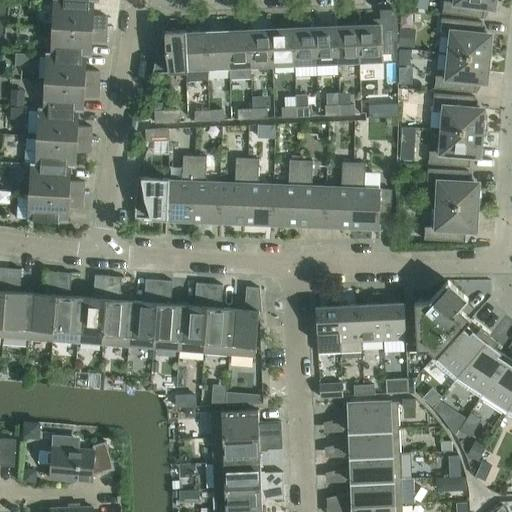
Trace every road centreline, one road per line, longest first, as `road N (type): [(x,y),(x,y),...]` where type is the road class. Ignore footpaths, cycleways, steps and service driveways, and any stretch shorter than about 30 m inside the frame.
road 1 (residential): [(103,254),(137,0)]
road 2 (residential): [(304,511),(293,265)]
road 3 (residential): [(293,265),(501,261)]
road 4 (residential): [(103,254),(293,265)]
road 5 (residential): [(501,261),(511,103)]
